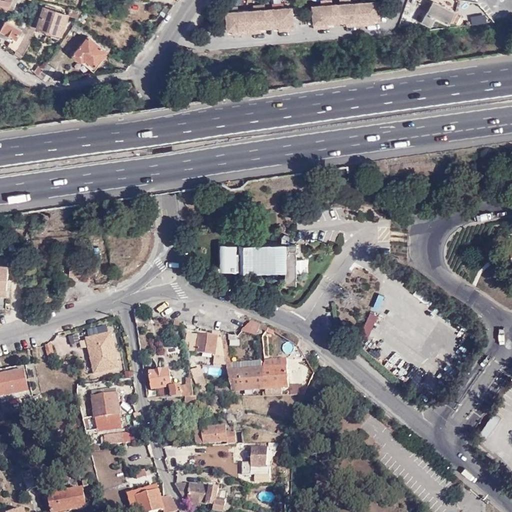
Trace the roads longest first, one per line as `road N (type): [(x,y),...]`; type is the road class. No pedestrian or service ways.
road 1 (motorway): [(0,188),(511,118)]
road 2 (motorway): [(467,85),(0,151)]
road 3 (residential): [(179,267),(337,347),(511,505)]
road 4 (residential): [(117,300),(142,407),(184,511)]
road 5 (residential): [(145,73),(179,267)]
road 6 (residential): [(0,53),(41,88),(145,73)]
road 7 (unknown): [(299,325),(352,254),(411,226)]
road 8 (unknown): [(411,226),(432,267),(511,330)]
road 9 (residential): [(0,344),(117,300)]
